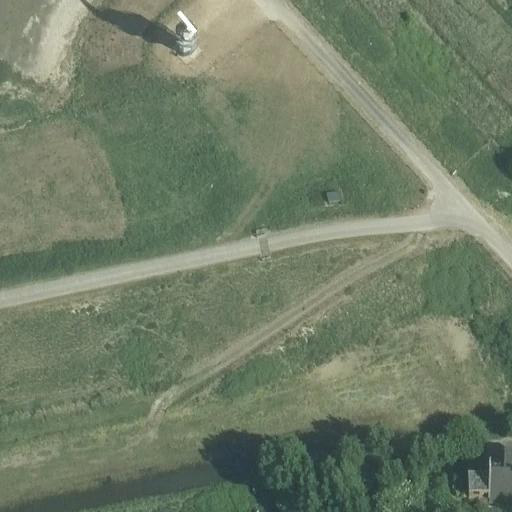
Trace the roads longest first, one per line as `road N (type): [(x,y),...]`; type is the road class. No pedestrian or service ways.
road 1 (unclassified): [(0,315),(470,217)]
road 2 (track): [(470,217),(263,0)]
